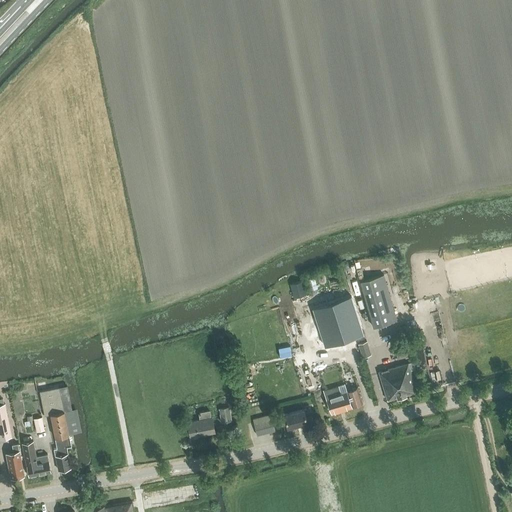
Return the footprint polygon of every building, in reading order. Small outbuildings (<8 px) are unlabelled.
[(351,294),(358,294),(357,270),(350,270),(351,294)] [(384,276),(361,282),(374,327),(397,321),(384,276)] [(290,284),(294,297),(307,294),(303,280),(290,284)] [(432,294),(422,295),(424,307),(433,306),(432,294)] [(325,346),(363,334),(351,296),(313,308),(325,346)] [(366,342),(359,344),(363,358),(371,355),(367,341),(366,342)] [(409,364),(379,372),(387,400),(417,392),(410,369),(414,368),(412,361),(408,362),(409,364)] [(320,367),(314,369),(318,387),(324,385),(320,367)] [(339,386),(330,389),(325,390),(332,414),(350,409),(362,404),(358,388),(347,392),(344,384),(339,386)] [(67,385),(39,390),(44,415),(50,414),(57,447),(54,448),(58,470),(71,468),(67,446),(71,445),(69,434),(72,434),(77,433),(72,409),(67,385)] [(5,403),(0,404),(0,428),(10,426),(5,403)] [(232,420),(230,407),(220,408),(222,422),(232,420)] [(310,408),(284,415),(288,427),(307,422),(306,416),(312,414),(310,408)] [(215,432),(213,417),(212,417),(210,410),(199,412),(200,419),(188,422),(191,438),(200,436),(200,435),(215,432)] [(258,436),(275,431),(271,415),(254,420),(258,436)] [(45,429),(42,417),(34,419),(37,431),(45,429)] [(34,440),(22,442),(26,460),(25,460),(29,477),(51,473),(48,455),(37,457),(34,440)] [(13,450),(6,452),(11,478),(12,478),(14,479),(17,478),(18,476),(24,475),(18,443),(12,444),(13,450)] [(161,492),(164,506),(170,505),(167,491),(161,492)] [(89,509),(89,511),(134,511),(132,501),(89,509)]
